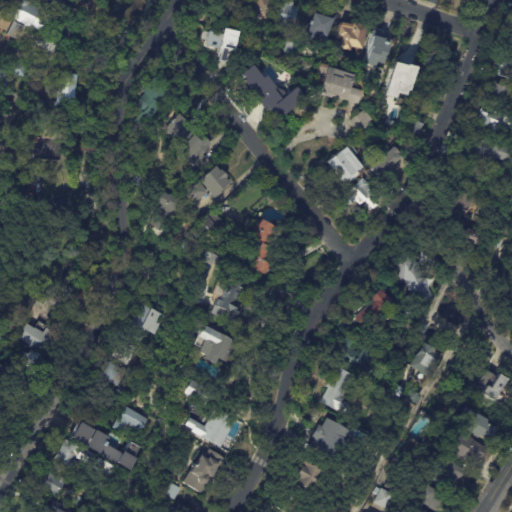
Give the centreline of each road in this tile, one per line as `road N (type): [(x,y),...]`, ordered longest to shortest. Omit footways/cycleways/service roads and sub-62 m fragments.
road 1 (residential): [(495,0),(412,198),(349,266),(297,341),(264,455),(233,511)]
road 2 (residential): [(177,0),(156,27),(112,149),(108,304),(0,499)]
road 3 (residential): [(156,27),(349,266)]
road 4 (residential): [(412,198),(476,309),(511,345)]
